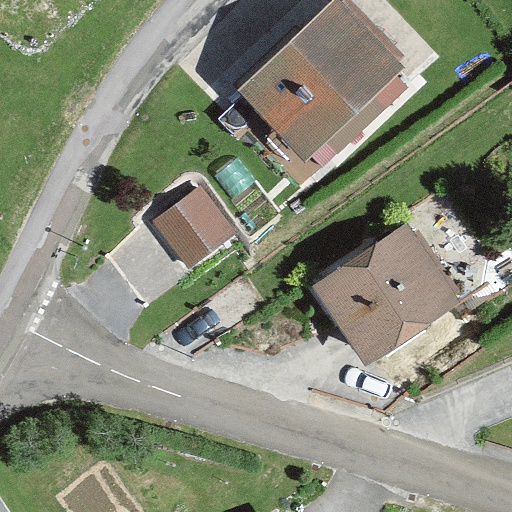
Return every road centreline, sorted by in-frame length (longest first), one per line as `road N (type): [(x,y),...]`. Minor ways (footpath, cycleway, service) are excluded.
road 1 (residential): [(511,491),(9,336)]
road 2 (residential): [(9,336),(155,61),(215,0)]
